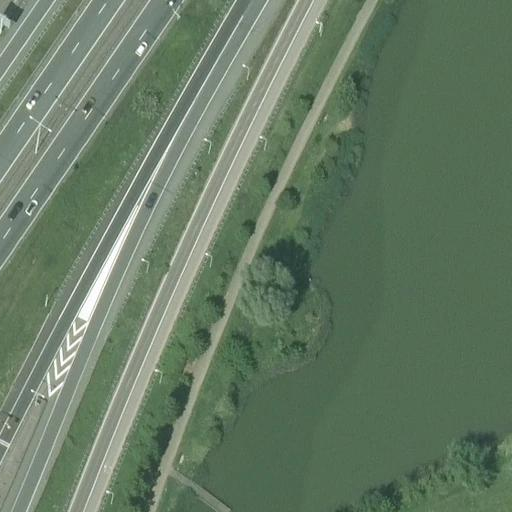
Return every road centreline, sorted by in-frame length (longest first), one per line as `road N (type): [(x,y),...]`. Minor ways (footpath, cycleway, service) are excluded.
road 1 (trunk): [(76,511),(205,206),(308,0)]
road 2 (trunk): [(16,511),(244,13)]
road 3 (trunk): [(0,447),(147,168),(244,13)]
road 4 (motorway): [(0,247),(168,0)]
road 5 (motorway): [(108,0),(0,159)]
